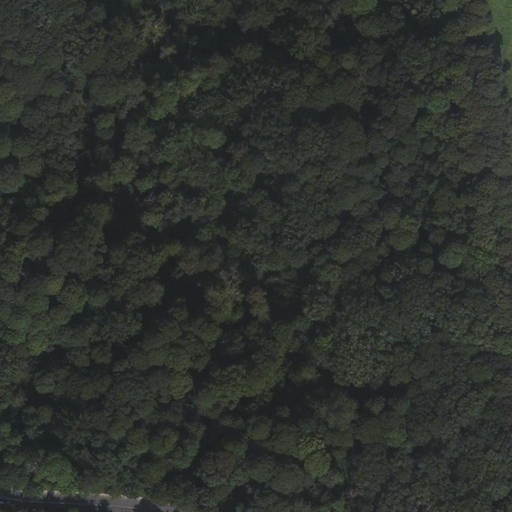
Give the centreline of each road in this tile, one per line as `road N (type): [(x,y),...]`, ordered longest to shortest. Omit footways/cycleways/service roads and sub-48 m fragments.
road 1 (track): [(449,0),(511,367)]
road 2 (secondary): [(0,496),(159,511)]
